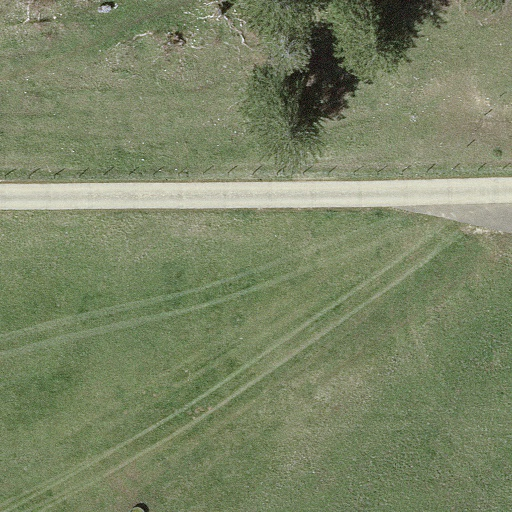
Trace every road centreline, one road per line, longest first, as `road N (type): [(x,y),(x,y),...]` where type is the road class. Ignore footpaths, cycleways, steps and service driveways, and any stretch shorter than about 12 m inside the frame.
road 1 (track): [(0,197),(511,191)]
road 2 (track): [(490,192),(178,511)]
road 3 (track): [(0,69),(175,0)]
